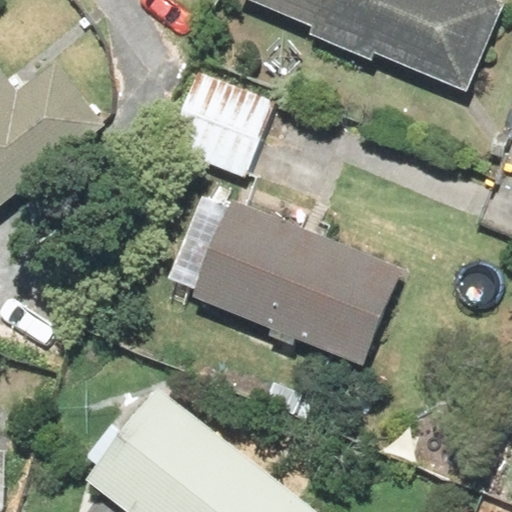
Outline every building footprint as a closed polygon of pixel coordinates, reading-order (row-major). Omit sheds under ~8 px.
[(256,0),(468,89),(505,0),(256,0)] [(0,63),(0,193),(105,114),(59,53),(17,85),(0,63)] [(268,88),(193,65),(167,153),(242,176),(268,88)] [(231,195),(195,289),(363,353),(399,259),(231,195)] [(317,511),(155,384),(84,473),(132,511),(317,511)] [(511,511),(511,510),(484,498),(477,511),(511,511)]
